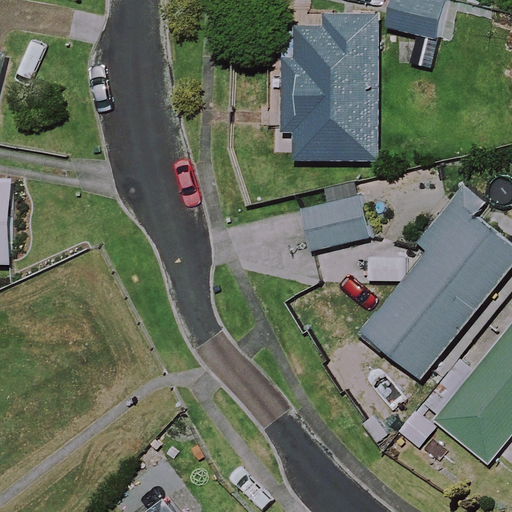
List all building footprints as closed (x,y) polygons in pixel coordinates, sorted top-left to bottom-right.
[(446,0),(394,0),(390,30),(440,38),(446,0)] [(383,162),(385,17),(292,15),(290,160),(383,162)] [(0,43),(0,99),(9,45),(0,43)] [(17,183),(0,182),(0,264),(15,265),(17,183)] [(378,238),(369,197),(303,211),(312,252),(378,238)] [(511,272),(511,243),(459,199),(417,250),(428,259),(368,332),(425,379),(511,272)] [(511,332),(440,420),(495,465),(511,444),(511,332)]
